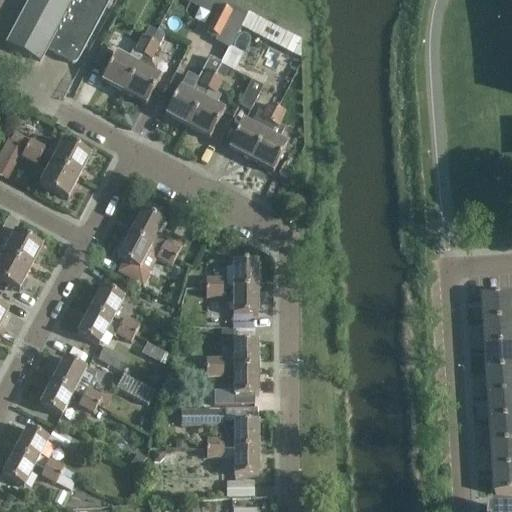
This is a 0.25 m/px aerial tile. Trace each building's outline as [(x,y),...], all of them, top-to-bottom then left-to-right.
[(28,0),(5,44),(38,61),(44,51),(68,64),(69,64),(70,64),(71,64),(72,64),(73,64),(74,64),(75,63),(76,62),(77,61),(90,37),(94,39),(102,25),(97,23),(109,0),(28,0)] [(218,38),(230,16),(218,9),(207,32),(218,38)] [(246,16),(240,28),(277,47),(283,34),(246,16)] [(142,39),(134,53),(142,58),(150,43),(142,39)] [(142,58),(150,62),(158,47),(150,43),(142,58)] [(102,71),(112,53),(101,47),(92,65),(102,71)] [(115,55),(100,83),(123,95),(138,67),(142,58),(134,53),(132,52),(127,61),(115,55)] [(178,89),(163,117),(187,129),(214,77),(221,65),(208,59),(196,80),(186,74),(178,89)] [(144,106),(159,78),(138,67),(123,95),(144,106)] [(208,140),(223,112),(212,106),(217,97),(213,95),(221,81),(214,77),(187,129),(208,140)] [(251,82),(239,106),(250,112),(262,89),(251,82)] [(269,124),(277,110),(268,106),(263,116),(257,112),(249,127),(241,122),(227,150),(249,162),(264,134),(269,124)] [(269,124),(277,128),(285,114),(277,110),(269,124)] [(272,174),(286,146),(264,134),(249,162),(272,174)] [(50,163),(78,179),(90,157),(62,142),(50,163)] [(26,151),(41,159),(45,151),(30,143),(26,151)] [(37,167),(41,159),(26,151),(22,159),(37,167)] [(277,174),(286,179),(294,163),(285,158),(277,174)] [(66,200),(78,179),(50,163),(38,185),(66,200)] [(129,236),(150,248),(163,224),(141,213),(129,236)] [(1,254),(29,269),(41,247),(13,232),(1,254)] [(159,253),(150,248),(129,236),(116,260),(126,265),(120,277),(141,288),(148,277),(155,261),(170,269),(174,261),(159,253)] [(159,253),(174,261),(178,253),(163,245),(159,253)] [(0,282),(17,292),(29,269),(1,254),(0,253),(0,282)] [(232,290),(257,290),(257,263),(232,263),(232,290)] [(205,290),(222,290),(222,281),(205,281),(205,290)] [(88,312),(110,324),(122,300),(100,289),(88,312)] [(222,290),(205,290),(205,299),(222,299),(222,290)] [(257,290),(232,290),(232,317),(257,317),(257,290)] [(485,324),(511,322),(511,296),(483,299),(485,324)] [(88,312),(75,336),(97,347),(105,332),(114,337),(114,336),(129,344),(133,337),(119,328),(110,324),(88,312)] [(119,328),(133,337),(138,329),(123,321),(119,328)] [(486,349),(511,347),(511,322),(485,324),(486,349)] [(232,370),(257,370),(257,343),(232,344),(232,370)] [(147,346),(141,356),(160,366),(166,355),(147,346)] [(488,373),(511,371),(511,347),(486,349),(488,373)] [(102,348),(96,361),(119,372),(126,360),(102,348)] [(72,394),(86,402),(96,407),(100,399),(86,392),(95,376),(63,359),(50,383),(72,395),(72,394)] [(205,371),(222,371),(222,362),(205,362),(205,371)] [(257,370),(232,370),(232,397),(258,397),(257,370)] [(222,371),(205,371),(205,380),(222,379),(222,371)] [(489,398),(511,396),(511,371),(488,373),(489,398)] [(146,407),(154,393),(122,376),(114,390),(146,407)] [(59,418),(72,395),(50,383),(37,406),(59,418)] [(228,396),(201,396),(201,410),(228,410),(228,396)] [(491,422),(511,421),(511,396),(489,398),(491,422)] [(92,415),(96,407),(86,402),(82,410),(92,415)] [(224,414),(182,415),(182,429),(224,429),(224,424),(224,415),(224,414)] [(492,447),(511,445),(511,421),(491,422),(492,447)] [(233,451),(258,451),(258,424),(233,424),(233,451)] [(12,453),(34,465),(47,442),(25,430),(12,453)] [(52,431),(47,442),(71,454),(76,444),(52,431)] [(206,451),(223,451),(223,442),(206,442),(206,451)] [(494,471),(511,470),(511,445),(492,447),(494,471)] [(223,451),(206,451),(206,460),(223,460),(223,451)] [(258,451),(233,451),(233,478),(258,477),(258,451)] [(0,477),(22,489),(34,465),(12,453),(0,476),(0,477)] [(43,470),(58,478),(62,470),(47,462),(43,470)] [(54,486),(58,478),(43,470),(39,478),(54,486)] [(511,470),(494,471),(495,497),(511,496),(511,470)] [(58,478),(54,486),(68,494),(72,486),(58,478)] [(252,484),(225,484),(226,499),(252,498),(252,484)]
